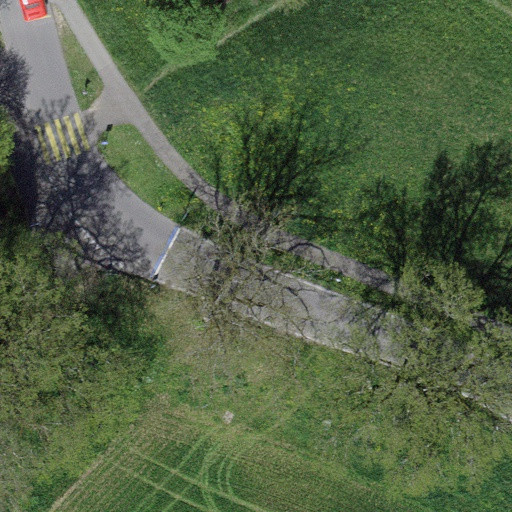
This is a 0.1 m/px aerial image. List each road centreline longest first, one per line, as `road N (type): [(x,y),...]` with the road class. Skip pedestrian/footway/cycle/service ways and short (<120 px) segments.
road 1 (residential): [(104,215),(173,257),(511,392)]
road 2 (residential): [(104,215),(78,179),(25,0)]
road 3 (residential): [(0,315),(104,215)]
